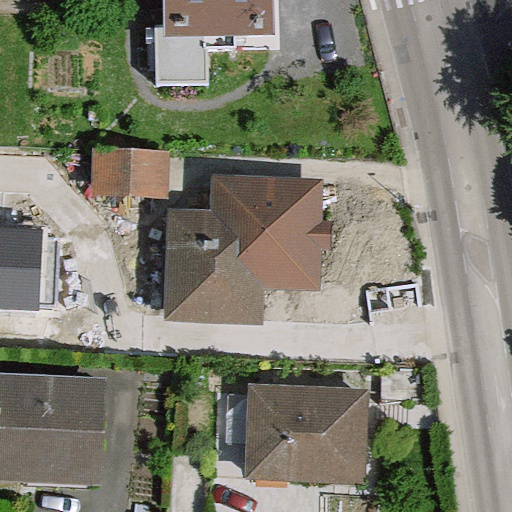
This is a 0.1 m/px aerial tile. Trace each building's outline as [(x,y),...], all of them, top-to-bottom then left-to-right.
[(272,0),(174,0),(174,18),(272,22),(272,0)] [(171,148),(108,145),(106,182),(169,185),(171,148)] [(319,185),(230,182),(227,216),(180,213),(180,247),(176,313),(181,314),(257,315),(257,279),(317,281),(318,242),(340,242),(340,226),(318,225),(319,185)] [(0,309),(62,312),(65,242),(9,240),(9,211),(0,210),(0,309)] [(96,394),(0,389),(0,472),(92,476),(96,394)] [(364,476),(366,420),(367,399),(332,397),(261,394),(259,472),(364,476)]
